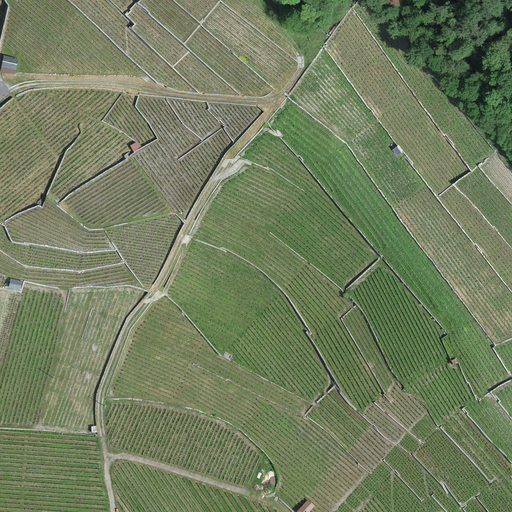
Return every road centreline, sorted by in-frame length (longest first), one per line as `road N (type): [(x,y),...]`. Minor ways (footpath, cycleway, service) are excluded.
road 1 (track): [(277,96),(226,158),(182,227),(158,286),(126,326),(99,399),(113,511)]
road 2 (track): [(0,100),(30,83),(71,81),(277,96),(304,58),(265,0)]
road 3 (track): [(285,511),(158,464),(105,456)]
